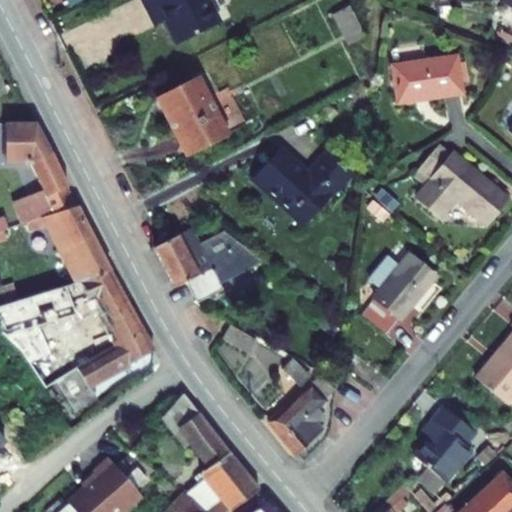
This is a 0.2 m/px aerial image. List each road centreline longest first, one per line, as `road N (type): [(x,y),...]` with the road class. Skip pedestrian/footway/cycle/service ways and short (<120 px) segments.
road 1 (tertiary): [(0,6),(189,365)]
road 2 (residential): [(302,505),(511,255)]
road 3 (residential): [(189,365),(73,443),(2,511)]
road 4 (tertiary): [(189,365),(302,505)]
